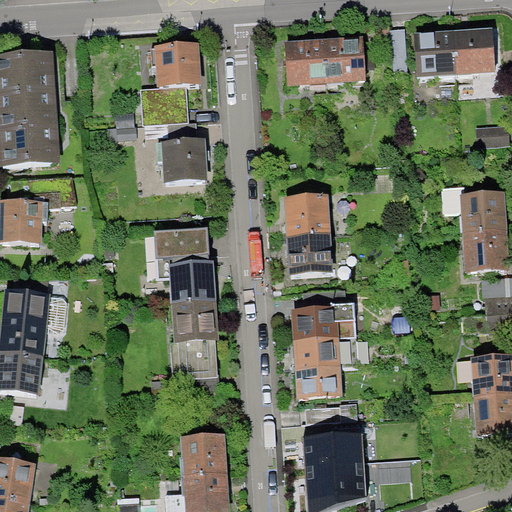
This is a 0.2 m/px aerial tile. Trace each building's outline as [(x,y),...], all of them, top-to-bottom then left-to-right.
[(394,75),(407,74),(404,35),(391,36),(394,75)] [(464,37),(453,38),(456,80),(473,78),(472,76),(494,74),(491,35),(464,37)] [(439,78),(439,81),(456,80),(453,38),(426,40),(415,40),(417,79),(439,78)] [(361,88),(360,49),(332,50),(321,50),(322,92),(339,92),(339,89),(361,88)] [(306,90),(306,93),(322,92),(321,50),(293,51),(283,51),(284,91),(306,90)] [(187,129),(185,94),(199,93),(197,65),(197,54),(152,56),(153,78),(159,78),(160,97),(152,97),(153,122),(152,122),(152,131),(165,130),(187,129)] [(0,97),(51,94),(50,74),(49,59),(0,61),(0,97)] [(51,94),(0,97),(0,123),(1,133),(53,130),(51,100),(51,94)] [(195,129),(187,129),(165,130),(165,143),(196,142),(195,129)] [(1,133),(3,169),(56,165),(54,137),(53,130),(1,133)] [(477,132),(478,148),(508,146),(507,130),(477,132)] [(208,153),(203,154),(203,152),(202,145),(157,148),(158,165),(165,165),(166,186),(205,184),(203,162),(209,161),(208,153)] [(0,215),(0,245),(39,247),(40,225),(46,226),(47,212),(61,211),(60,209),(76,208),(72,180),(10,184),(11,196),(7,196),(8,206),(0,205),(0,215)] [(461,221),(462,238),(504,235),(502,209),(501,197),(463,200),(462,192),(445,193),(446,216),(464,215),(464,221),(461,221)] [(325,200),(286,202),(287,213),(289,241),(330,238),(329,221),(327,221),(325,200)] [(210,267),(198,268),(196,235),(170,237),(173,291),(170,291),(171,308),(213,305),(212,293),(210,267)] [(468,276),(507,274),(505,247),(504,235),(462,238),(464,255),(466,255),(468,276)] [(330,238),(289,241),(289,248),(291,279),(330,276),(329,255),(332,255),(330,238)] [(296,344),(356,340),(354,307),(334,309),(333,294),(303,296),(304,314),(294,315),(294,323),(296,344)] [(66,306),(62,301),(8,295),(3,341),(1,355),(43,360),(45,343),(42,343),(43,334),(59,336),(63,332),(66,306)] [(511,299),(486,301),(487,318),(511,316),(511,299)] [(177,381),(151,383),(152,398),(219,393),(218,376),(216,377),(213,343),(215,343),(213,312),(213,305),(171,308),(172,325),(175,324),(177,346),(175,346),(177,381)] [(511,333),(511,316),(487,318),(462,320),(463,337),(511,333)] [(358,369),(356,340),(296,344),(296,352),(298,373),(338,370),(358,369)] [(41,377),(43,360),(1,355),(0,369),(0,393),(36,398),(38,376),(41,377)] [(473,401),(511,398),(511,359),(473,362),(475,384),(472,384),(473,401)] [(300,402),(340,400),(338,370),(298,373),(298,383),(300,402)] [(220,398),(192,400),(193,417),(221,415),(220,398)] [(511,398),(473,401),(474,418),(477,417),(478,439),(511,436),(511,398)] [(301,427),(331,425),(330,410),(300,412),(301,427)] [(303,452),(304,469),(364,465),(362,428),(331,430),(332,440),(302,442),(303,452)] [(183,441),(184,463),(182,463),(183,480),(224,477),(222,447),(222,439),(183,441)] [(33,468),(0,462),(0,501),(30,506),(32,490),(30,489),(33,468)] [(304,469),(306,511),(332,511),(336,511),(367,501),(364,465),(304,469)] [(166,511),(226,511),(225,486),(224,477),(183,480),(184,497),(166,498),(166,511)] [(28,511),(30,506),(0,501),(0,511),(28,511)] [(114,511),(136,511),(136,508),(136,502),(114,502),(114,511)]
